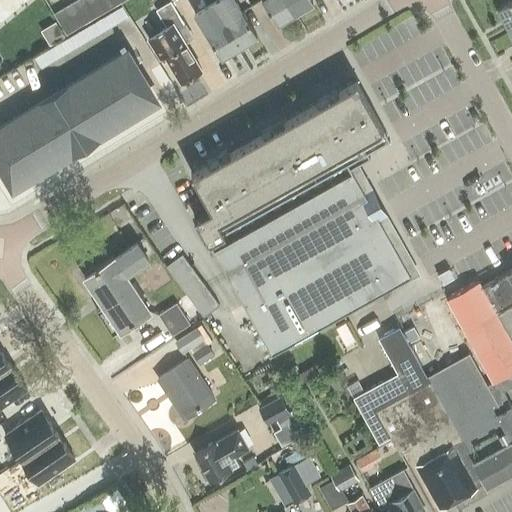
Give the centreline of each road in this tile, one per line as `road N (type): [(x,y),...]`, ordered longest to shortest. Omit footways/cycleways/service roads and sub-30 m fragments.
road 1 (unclassified): [(0,245),(415,0)]
road 2 (unclassified): [(170,511),(132,439),(0,261)]
road 3 (unclassified): [(511,121),(449,0)]
